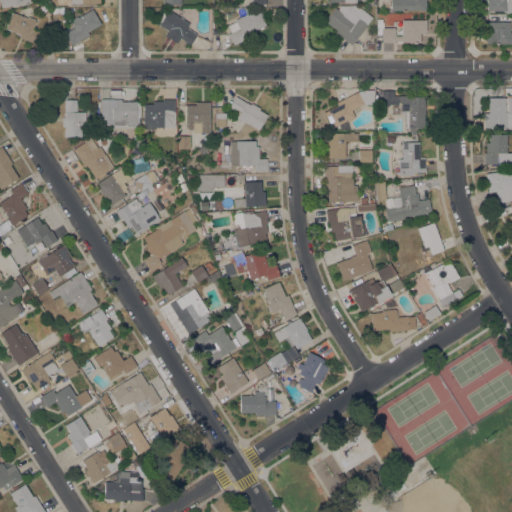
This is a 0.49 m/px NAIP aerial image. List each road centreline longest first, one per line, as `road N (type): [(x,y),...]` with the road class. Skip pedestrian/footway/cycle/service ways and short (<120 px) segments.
road 1 (tertiary): [(511,68),(0,68)]
road 2 (tertiary): [(265,511),(0,86)]
road 3 (residential): [(505,297),(166,511)]
road 4 (residential): [(370,380),(326,309),(302,241),(293,0)]
road 5 (residential): [(511,307),(460,203),(454,0)]
road 6 (residential): [(77,511),(0,387)]
